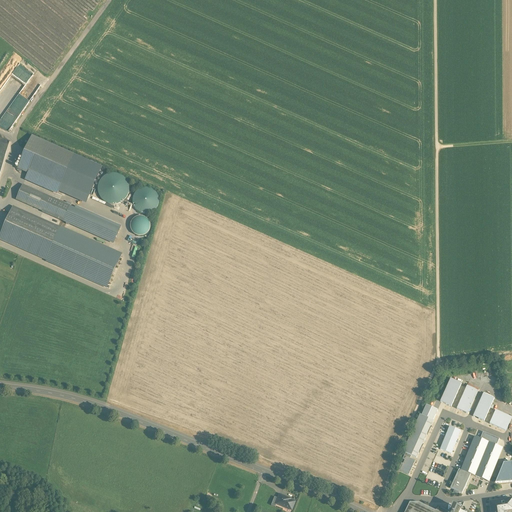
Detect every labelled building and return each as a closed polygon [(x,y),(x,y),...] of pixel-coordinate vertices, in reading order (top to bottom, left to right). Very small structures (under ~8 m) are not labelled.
[(11,126),(1,120),(0,121),(0,123),(9,129),(11,126)] [(102,165),(32,136),(18,170),(28,174),(24,182),(84,207),(102,165)] [(95,199),(122,206),(129,179),(102,172),(95,199)] [(119,229),(24,186),(17,202),(113,244),(119,229)] [(133,210),(150,214),(151,210),(154,210),(159,193),(135,187),(131,203),(134,204),(133,210)] [(121,255),(14,208),(0,239),(0,241),(107,288),(121,255)] [(148,235),(148,220),(131,219),(130,234),(148,235)] [(450,379),(440,402),(451,407),(461,384),(450,379)] [(478,391),(467,386),(457,409),(468,414),(478,391)] [(494,399),(483,394),(473,417),(484,422),(494,399)] [(421,416),(433,421),(438,410),(426,405),(421,416)] [(511,417),(496,410),(490,424),(505,431),(511,417)] [(419,415),(403,452),(405,453),(411,456),(416,458),(433,421),(421,416),(419,415)] [(461,431),(449,427),(440,450),(451,454),(461,431)] [(483,433),(480,439),(496,446),(499,440),(483,433)] [(475,437),(461,471),(471,475),(489,482),(503,448),(496,446),(480,439),(475,437)] [(410,459),(404,456),(402,459),(404,460),(403,464),(402,463),(399,470),(409,475),(415,461),(410,459)] [(511,481),(511,464),(511,462),(504,463),(495,483),(511,481)] [(459,470),(450,488),(462,493),(471,475),(461,471),(459,470)] [(290,498),(279,494),(278,497),(276,503),(291,509),(295,501),(290,499),(290,498)] [(511,499),(489,502),(490,511),(503,511),(511,510),(511,499)] [(444,511),(446,510),(440,508),(439,510),(436,509),(435,509),(435,510),(418,502),(410,502),(405,511),(444,511)]
